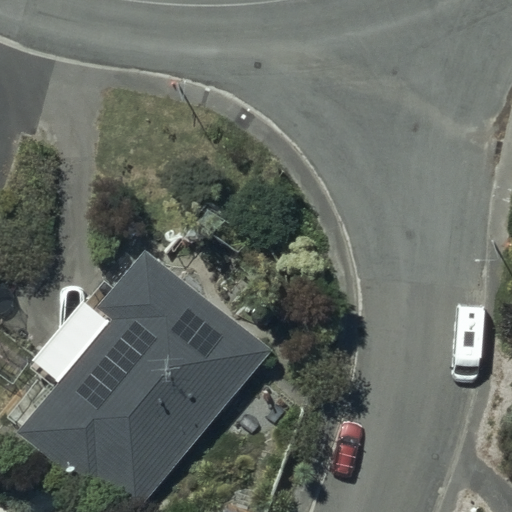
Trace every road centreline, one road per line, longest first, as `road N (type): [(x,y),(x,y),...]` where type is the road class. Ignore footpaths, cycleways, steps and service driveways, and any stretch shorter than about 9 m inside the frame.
road 1 (residential): [(402,0),(417,94),(426,268),(408,406),(375,511)]
road 2 (residential): [(297,0),(229,9),(119,0)]
